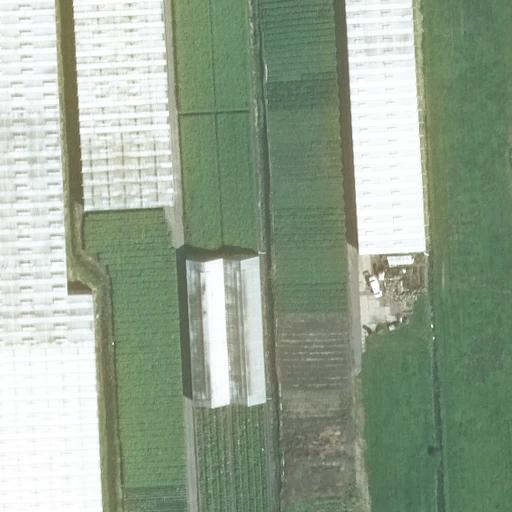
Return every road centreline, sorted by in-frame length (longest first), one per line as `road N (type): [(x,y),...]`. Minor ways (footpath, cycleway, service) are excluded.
road 1 (track): [(192,511),(166,0)]
road 2 (track): [(336,0),(361,511)]
